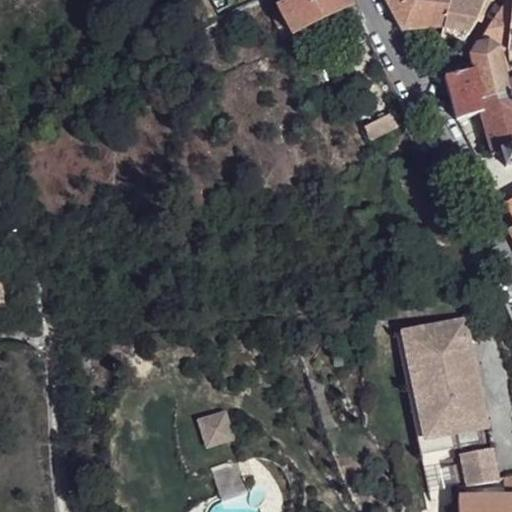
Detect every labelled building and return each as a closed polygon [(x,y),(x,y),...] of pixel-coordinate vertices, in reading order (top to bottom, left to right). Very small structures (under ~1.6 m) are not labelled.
[(282,18),(274,23),(282,38),(291,34),(293,38),(352,6),(348,0),(295,0),(278,10),(282,18)] [(443,31),(448,0),(424,0),(424,5),(387,5),(402,33),(443,31)] [(448,0),(443,31),(441,39),(465,42),(475,23),(479,16),(485,0),(448,0)] [(511,0),(507,0),(477,46),(489,43),(498,48),(499,51),(504,50),(505,53),(508,52),(509,52),(511,19),(511,0)] [(481,116),(493,157),(501,155),(501,152),(511,148),(511,95),(510,95),(508,84),(499,51),(498,48),(489,43),(477,46),(470,56),(474,71),(475,71),(483,103),(478,104),(482,115),(481,116)] [(305,58),(312,71),(329,62),(322,49),(305,58)] [(499,51),(508,84),(511,82),(511,79),(511,80),(505,53),(504,50),(499,51)] [(446,72),(447,78),(469,73),(467,66),(463,68),(446,72)] [(445,78),(457,122),(481,116),(482,115),(478,104),(483,103),(475,71),(474,71),(469,73),(447,78),(445,78)] [(361,126),(369,140),(383,133),(393,128),(386,114),(361,126)] [(501,155),(506,169),(511,166),(511,148),(501,152),(501,155)] [(462,352),(460,346),(470,343),(466,321),(465,320),(464,320),(402,333),(427,455),(460,449),(457,435),(455,426),(486,420),(481,395),(471,397),(468,382),(478,380),(472,350),(462,352)] [(470,343),(460,346),(462,352),(472,350),(470,343)] [(478,380),(468,382),(471,397),(481,395),(478,380)] [(227,411),(197,420),(206,450),(236,441),(227,411)] [(486,420),(455,426),(457,435),(487,428),(487,426),(486,420)] [(462,465),(467,486),(498,479),(492,449),(460,455),(462,465)] [(458,488),(467,486),(462,465),(452,467),(456,489),(458,488)] [(458,498),(458,511),(511,511),(511,496),(505,496),(458,498)]
